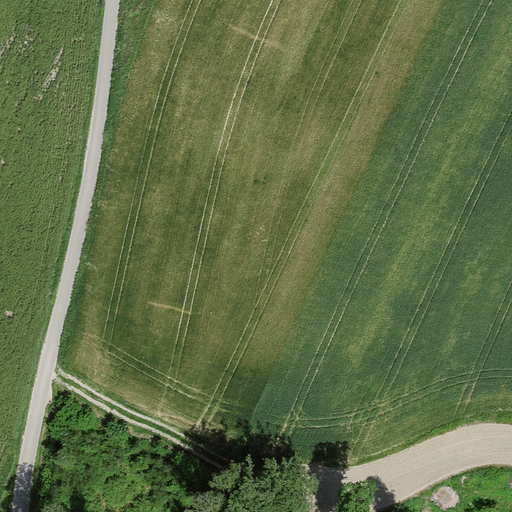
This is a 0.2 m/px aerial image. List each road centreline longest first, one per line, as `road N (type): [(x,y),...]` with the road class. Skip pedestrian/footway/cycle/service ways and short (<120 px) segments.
road 1 (unclassified): [(113,0),(92,164),(20,511)]
road 2 (track): [(47,367),(231,467),(274,481),(349,485),(511,460)]
